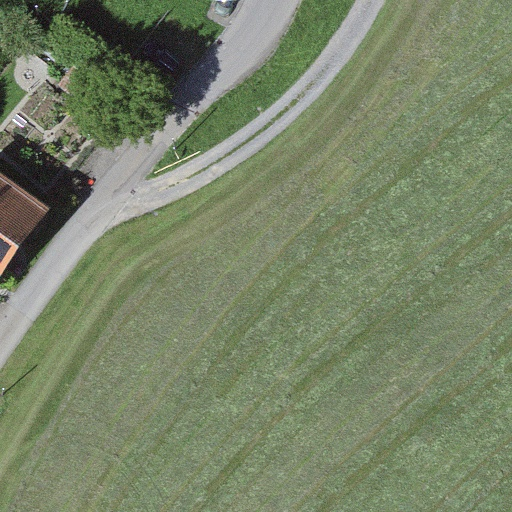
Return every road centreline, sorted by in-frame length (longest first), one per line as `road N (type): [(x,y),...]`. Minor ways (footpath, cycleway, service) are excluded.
road 1 (residential): [(269,0),(252,34),(189,101),(0,340)]
road 2 (track): [(371,0),(293,106),(177,178),(102,210)]
